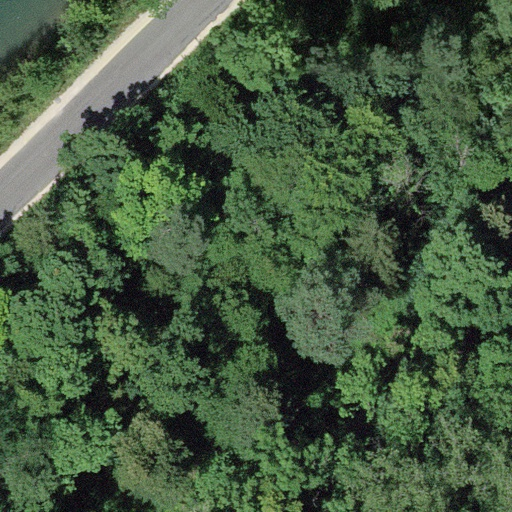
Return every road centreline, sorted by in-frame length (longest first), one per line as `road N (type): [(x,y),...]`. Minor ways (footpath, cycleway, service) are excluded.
road 1 (track): [(511,310),(251,511)]
road 2 (unclassified): [(209,0),(0,204)]
